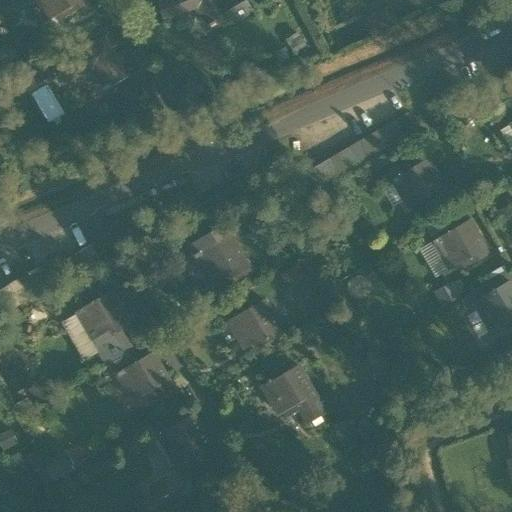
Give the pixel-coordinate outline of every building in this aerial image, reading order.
[(37,0),(49,20),(62,13),(65,18),(87,5),(84,0),(37,0)] [(244,0),(226,0),(223,2),(222,0),(172,0),(159,5),(165,20),(200,6),(213,29),(231,18),(234,23),(251,12),(244,0)] [(94,69),(107,91),(126,79),(109,50),(115,47),(109,36),(88,49),(90,52),(86,55),(53,68),(59,82),(94,69)] [(177,92),(183,102),(203,91),(197,80),(177,92)] [(397,119),(409,138),(419,132),(408,113),(397,119)] [(397,119),(387,124),(378,130),(368,136),(358,142),(348,148),(338,153),(328,159),(319,165),(308,171),(319,191),(330,184),(340,178),(350,173),(360,167),(369,161),(379,155),(389,149),(399,144),(409,138),(397,119)] [(394,180),(410,207),(428,197),(432,202),(448,193),(428,159),(394,180)] [(435,241),(452,268),(464,261),(467,267),(490,254),(470,220),(435,241)] [(229,222),(188,246),(195,256),(230,236),(236,233),(229,222)] [(195,256),(211,283),(223,276),(225,282),(249,268),(230,236),(195,256)] [(80,251),(92,270),(102,264),(91,245),(80,251)] [(80,251),(71,256),(61,262),(57,256),(47,262),(37,267),(28,273),(18,279),(8,285),(0,289),(0,315),(10,310),(19,304),(29,298),(39,292),(49,287),(59,281),(68,275),(72,282),(82,276),(92,270),(80,251)] [(435,290),(443,305),(461,296),(454,281),(435,290)] [(475,304),(492,331),(504,324),(508,330),(511,327),(511,286),(510,283),(475,304)] [(75,313),(92,341),(102,335),(109,331),(112,336),(119,332),(129,325),(110,293),(75,313)] [(228,322),(245,350),(258,342),(261,348),(283,335),(264,301),(228,322)] [(116,359),(117,360),(131,352),(130,350),(119,332),(112,336),(109,331),(102,335),(116,359)] [(117,360),(123,371),(137,363),(131,352),(117,360)] [(115,376),(131,403),(144,396),(148,401),(170,388),(150,355),(137,363),(123,371),(115,376)] [(262,388),(279,415),(292,407),(295,413),(317,400),(298,367),(262,388)] [(157,437),(173,465),(186,457),(190,463),(212,450),(192,417),(157,437)] [(511,449),(504,433),(494,437),(504,457),(511,453),(511,449)] [(69,452),(36,468),(45,485),(77,469),(69,452)]
